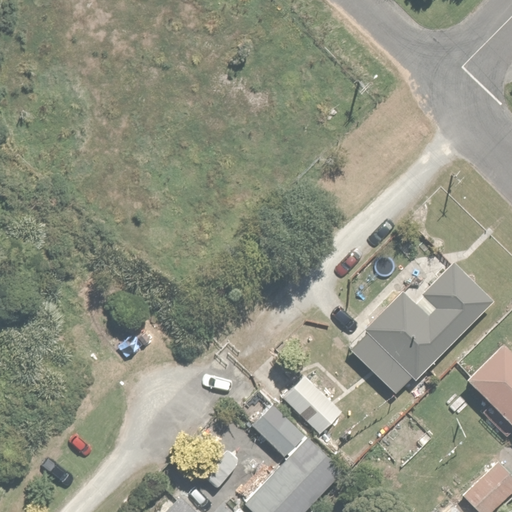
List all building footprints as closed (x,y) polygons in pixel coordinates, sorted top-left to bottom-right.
[(15,0),(0,0),(0,27),(8,30),(15,0)] [(486,290),(446,254),(409,294),(395,281),(361,319),(366,324),(347,345),(396,390),(486,290)] [(511,346),(497,332),(460,372),(511,419),(511,346)] [(298,369),(275,392),(314,430),(336,407),(298,369)] [(263,397),(245,418),(282,450),(241,499),(256,511),(296,511),(339,461),(263,397)] [(483,511),(511,485),(511,450),(506,444),(458,489),(479,511),(483,511)] [(212,511),(197,511),(177,491),(155,511),(248,511),(236,500),(232,504),(203,475),(189,489),(212,511)]
